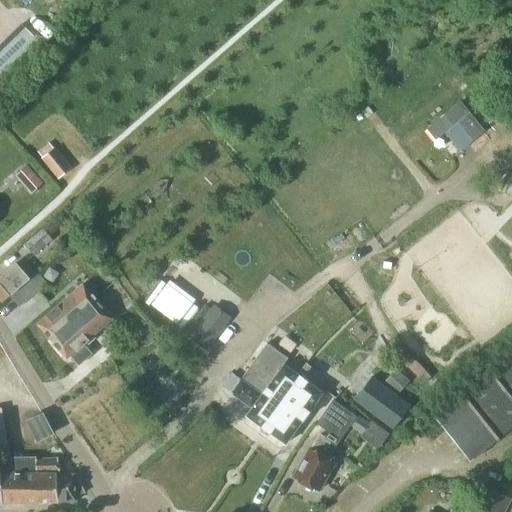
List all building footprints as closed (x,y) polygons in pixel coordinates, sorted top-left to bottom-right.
[(45,47),(21,23),(0,43),(0,89),(0,90),(45,47)] [(459,103),(428,128),(437,139),(446,132),(457,123),(472,141),(483,132),(459,103)] [(72,167),(55,146),(41,158),(58,179),(72,167)] [(32,193),(43,184),(36,176),(25,185),(32,193)] [(53,239),(43,228),(24,244),(34,255),(53,239)] [(0,284),(10,296),(30,279),(16,263),(0,276),(0,284)] [(11,298),(20,308),(48,283),(39,273),(11,298)] [(152,305),(167,285),(161,281),(159,280),(154,287),(144,299),(152,305)] [(49,338),(96,298),(83,284),(37,324),(49,338)] [(84,344),(113,319),(96,298),(49,338),(67,359),(71,355),(79,365),(92,354),(84,344)] [(192,304),(178,324),(185,329),(200,310),(192,304)] [(191,335),(189,338),(207,351),(232,318),(214,304),(211,309),(191,335)] [(158,338),(151,328),(140,336),(147,346),(158,338)] [(242,379),(232,393),(252,408),(247,416),(261,426),(298,374),(284,364),(288,359),(268,344),(242,379)] [(470,460),(511,427),(511,355),(435,417),(470,460)] [(261,426),(286,444),(323,393),(309,382),(317,371),(306,364),(299,374),(298,374),(261,426)] [(410,380),(396,368),(384,382),(397,394),(410,380)] [(232,372),(222,386),(232,393),(242,379),(232,372)] [(371,376),(356,397),(395,425),(410,406),(371,376)] [(322,455),(330,442),(335,446),(356,417),(333,400),(317,424),(329,432),(326,438),(319,435),(311,449),(310,449),(294,477),(318,491),(335,462),(322,455)] [(55,434),(43,412),(26,421),(37,443),(55,434)] [(370,422),(359,415),(352,427),(362,434),(370,422)] [(36,459),(36,457),(1,458),(1,460),(3,503),(39,502),(36,459)] [(58,458),(36,459),(39,502),(59,501),(76,501),(75,493),(85,493),(76,474),(57,475),(57,472),(59,472),(58,458)] [(486,511),(498,492),(485,485),(471,511),(486,511)] [(504,511),(511,499),(498,492),(486,511),(504,511)]
